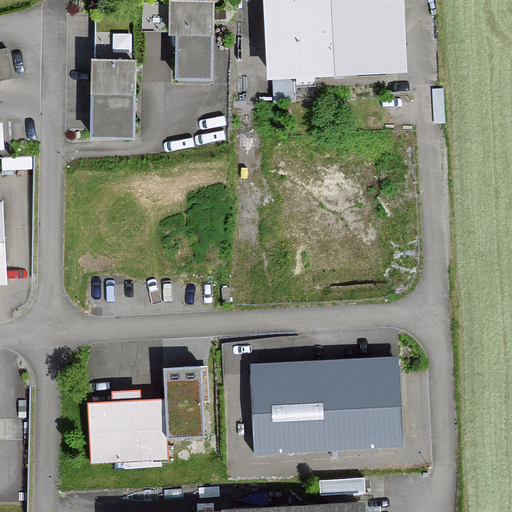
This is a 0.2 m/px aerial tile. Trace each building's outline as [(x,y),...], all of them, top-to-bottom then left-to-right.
[(406,0),(327,0),(328,0),(267,4),(274,111),(296,110),(295,86),(411,80),(406,0)] [(147,6),(146,36),(174,37),(174,44),(181,44),(180,87),(216,88),(218,8),(147,6)] [(141,7),(96,18),(94,140),(139,141),(141,7)] [(0,83),(16,80),(7,42),(0,43),(0,83)] [(5,204),(0,203),(0,289),(11,288),(5,204)] [(401,370),(251,378),(256,460),(406,451),(401,370)] [(94,466),(168,463),(166,403),(92,406),(94,466)] [(366,473),(365,509),(383,509),(384,474),(366,473)]
